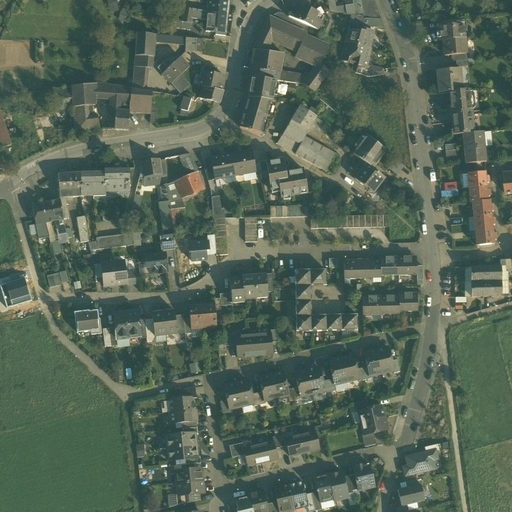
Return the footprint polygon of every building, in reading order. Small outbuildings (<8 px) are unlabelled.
[(228,2),(219,0),(208,0),(207,9),(206,13),(207,13),(217,14),(227,15),(228,2)] [(334,0),(329,0),(328,0),(330,11),(337,12),(334,0)] [(360,0),(352,0),(355,16),(363,17),(360,0)] [(381,20),(373,0),(360,0),(363,17),(363,19),(364,19),(370,20),(381,20)] [(427,0),(425,0),(419,2),(424,19),(432,16),(427,0)] [(185,3),(177,2),(175,9),(174,19),(182,20),(184,9),(185,3)] [(203,7),(185,3),(184,9),(193,11),(206,13),(207,9),(203,9),(203,7)] [(444,6),(436,8),(439,20),(447,18),(444,6)] [(323,17),(304,8),(303,10),(296,7),(295,8),(292,13),(291,12),(288,18),(309,27),(317,31),(323,17)] [(184,9),(182,20),(182,23),(191,24),(192,19),(193,11),(184,9)] [(206,13),(193,11),(192,19),(207,21),(207,13),(206,13)] [(217,14),(207,13),(207,21),(206,32),(216,33),(217,14)] [(288,18),(278,13),(269,18),(306,34),(309,27),(288,18)] [(227,15),(217,14),(216,33),(225,34),(227,15)] [(355,16),(351,16),(349,29),(360,32),(363,21),(364,19),(363,19),(363,17),(355,16)] [(323,17),(317,31),(327,35),(334,22),(323,17)] [(306,34),(269,18),(261,36),(297,53),(305,36),(306,34)] [(170,19),(169,19),(168,27),(190,30),(191,24),(182,23),(182,20),(174,19),(170,19)] [(366,31),(369,32),(370,28),(370,20),(364,19),(363,21),(360,32),(365,33),(366,31)] [(381,20),(370,20),(370,28),(384,28),(381,20)] [(455,26),(439,28),(437,30),(438,32),(439,33),(440,42),(443,42),(443,41),(464,39),(463,26),(455,26)] [(349,29),(348,29),(344,43),(345,43),(357,46),(360,32),(349,29)] [(365,33),(360,32),(357,46),(369,49),(369,48),(373,32),(369,32),(366,31),(365,33)] [(153,35),(137,34),(135,56),(152,58),(153,41),(153,35)] [(186,38),(153,35),(153,41),(167,42),(167,44),(186,45),(186,38)] [(305,36),(297,53),(295,57),(297,59),(316,67),(319,68),(320,66),(329,47),(305,36)] [(196,39),(186,38),(186,45),(185,52),(195,53),(196,39)] [(464,39),(443,41),(443,42),(444,56),(451,56),(466,54),(464,39)] [(357,46),(345,43),(341,61),(347,63),(349,57),(354,59),(357,46)] [(369,49),(357,46),(354,59),(359,60),(358,66),(366,68),(370,49),(369,48),(369,49)] [(271,53),(254,51),(251,69),(268,71),(271,53)] [(282,55),(271,53),(268,71),(280,73),(280,72),(282,55)] [(152,58),(135,56),(135,67),(149,68),(151,69),(152,58)] [(167,69),(162,74),(171,83),(179,76),(188,68),(180,59),(167,69)] [(167,69),(163,64),(158,69),(162,74),(167,69)] [(216,68),(204,65),(203,72),(215,75),(216,68)] [(319,68),(316,67),(310,76),(320,83),(328,73),(320,66),(319,68)] [(366,68),(358,66),(356,74),(369,77),(370,72),(365,70),(366,68)] [(135,67),(132,90),(136,90),(146,92),(149,68),(135,67)] [(268,71),(251,69),(250,77),(276,81),(279,82),(280,73),(268,71)] [(458,70),(436,72),(438,94),(449,93),(460,91),(458,70)] [(203,72),(202,72),(199,87),(202,87),(209,89),(221,91),(224,77),(203,72)] [(304,76),(280,72),(280,73),(279,82),(298,85),(304,76)] [(310,76),(306,73),(304,76),(298,85),(303,85),(313,92),(320,83),(310,76)] [(189,86),(179,76),(171,83),(180,94),(189,86)] [(276,81),(252,77),(248,99),(270,101),(272,101),(276,81)] [(96,85),(71,87),(71,89),(73,107),(73,108),(87,107),(95,106),(95,98),(96,85)] [(132,90),(96,85),(95,98),(111,100),(111,105),(120,106),(121,102),(130,103),(135,103),(136,90),(132,90)] [(209,89),(202,87),(200,96),(206,98),(209,89)] [(71,89),(52,91),(54,110),(73,107),(71,89)] [(221,91),(209,89),(206,98),(206,99),(219,103),(222,91),(221,91)] [(146,92),(136,90),(135,103),(135,114),(150,115),(151,93),(146,92)] [(460,91),(449,93),(451,114),(471,112),(468,91),(460,91)] [(191,100),(185,98),(181,111),(187,112),(191,100)] [(270,101),(248,99),(239,128),(261,135),(270,101)] [(316,118),(300,106),(291,121),(308,132),(316,118)] [(87,107),(73,108),(74,115),(85,114),(88,114),(87,107)] [(0,110),(0,148),(11,145),(0,110)] [(120,111),(115,111),(115,112),(114,130),(128,131),(129,113),(129,112),(120,111)] [(471,112),(451,114),(453,136),(463,135),(473,134),(471,112)] [(85,114),(74,115),(75,134),(95,131),(93,120),(85,121),(85,114)] [(301,143),(304,138),(308,132),(291,121),(283,133),(301,143)] [(301,143),(283,133),(276,145),(295,155),(301,143)] [(473,134),(463,135),(464,149),(484,148),(484,147),(483,133),(473,134)] [(385,151),(366,136),(352,155),(365,164),(372,169),(385,151)] [(335,154),(304,138),(301,143),(295,155),(325,172),(335,154)] [(464,149),(464,150),(466,164),(486,162),(484,148),(464,149)] [(254,165),(252,152),(231,155),(235,175),(255,172),(254,165)] [(198,172),(189,155),(179,156),(188,176),(196,172),(198,172)] [(231,155),(212,158),(214,170),(215,179),(235,175),(231,155)] [(159,159),(142,162),(144,178),(162,175),(159,159)] [(404,166),(394,159),(387,168),(397,176),(404,166)] [(283,160),(265,163),(267,172),(270,191),(279,189),(281,198),(300,194),(300,191),(307,190),(305,183),(303,170),(286,173),(283,160)] [(372,169),(365,164),(354,180),(373,194),(385,179),(372,169)] [(510,174),(503,175),(505,195),(511,194),(511,166),(509,167),(510,174)] [(129,169),(117,170),(117,193),(129,193),(129,169)] [(117,170),(105,170),(105,173),(105,193),(117,193),(117,170)] [(188,176),(173,183),(180,198),(182,197),(203,188),(196,172),(188,176)] [(485,172),(467,174),(467,175),(462,175),(463,189),(468,189),(486,187),(486,184),(488,184),(489,182),(488,178),(487,177),(485,177),(485,172)] [(93,173),(80,174),(81,197),(93,196),(93,173)] [(105,173),(93,173),(93,196),(105,196),(105,193),(105,173)] [(80,174),(58,175),(59,198),(65,198),(81,197),(80,174)] [(407,188),(398,181),(394,186),(404,193),(407,188)] [(455,183),(442,183),(443,196),(456,195),(455,183)] [(166,186),(160,188),(163,203),(169,202),(169,201),(170,201),(166,186)] [(486,187),(468,189),(469,204),(472,204),(472,203),(487,202),(487,201),(488,201),(487,197),(489,197),(490,196),(489,191),(488,191),(487,191),(486,187)] [(135,195),(131,211),(131,219),(132,234),(139,233),(141,233),(141,220),(142,209),(138,208),(141,197),(135,195)] [(219,197),(211,198),(213,220),(225,219),(223,210),(221,210),(219,197)] [(65,198),(59,198),(60,200),(63,219),(68,218),(65,198)] [(180,198),(170,200),(171,207),(171,208),(176,206),(179,206),(182,205),(180,198)] [(60,200),(51,202),(54,222),(58,221),(63,220),(63,219),(60,200)] [(487,202),(472,203),(472,204),(473,217),(491,216),(491,212),(492,212),(493,211),(493,206),(492,206),(490,206),(490,201),(488,201),(487,201),(487,202)] [(51,202),(42,204),(46,223),(50,222),(54,222),(51,202)] [(163,203),(159,204),(163,230),(173,228),(172,222),(170,207),(169,202),(163,203)] [(42,204),(32,206),(38,239),(49,237),(45,223),(46,223),(42,204)] [(310,206),(270,207),(270,218),(310,217),(310,206)] [(491,216),(473,217),(474,232),(492,230),(492,226),(494,226),(495,225),(494,220),(493,219),(491,219),(491,216)] [(84,217),(77,218),(81,243),(88,241),(85,220),(84,217)] [(173,228),(163,230),(164,237),(173,235),(174,235),(173,228)] [(492,230),(474,232),(476,247),(494,245),(493,241),(495,241),(496,240),(496,235),(494,234),(493,234),(492,230)] [(132,234),(121,235),(123,247),(134,246),(132,234)] [(164,237),(159,237),(161,252),(175,250),(173,235),(164,237)] [(214,235),(207,236),(207,242),(208,242),(209,252),(216,251),(216,250),(215,244),(214,238),(214,235)] [(207,242),(188,244),(189,253),(191,253),(191,262),(206,261),(205,252),(209,252),(208,242),(207,242)] [(165,254),(143,256),(144,266),(149,265),(151,274),(158,274),(159,275),(165,274),(165,273),(167,273),(165,254)] [(411,257),(398,258),(398,273),(403,273),(403,276),(416,275),(416,266),(416,260),(411,260),(411,257)] [(398,258),(385,258),(385,260),(380,260),(380,276),(381,276),(393,276),(393,273),(398,273),(398,258)] [(337,268),(337,259),(329,259),(329,269),(337,268)] [(380,260),(367,261),(367,263),(362,263),(362,279),(375,279),(375,276),(380,276),(380,260)] [(124,261),(112,263),(115,286),(127,284),(126,274),(124,261)] [(357,263),(357,261),(344,261),(344,276),(349,276),(349,279),(362,279),(362,263),(357,263)] [(112,263),(100,264),(103,287),(115,286),(112,263)] [(485,267),(470,268),(471,283),(486,282),(485,267)] [(500,267),(485,267),(486,282),(499,282),(507,282),(507,281),(507,272),(506,272),(505,267),(500,267)] [(325,270),(310,271),(310,286),(311,286),(325,286),(326,286),(326,285),(325,285),(325,271),(325,270)] [(310,271),(295,271),(295,286),(310,286),(310,271)] [(137,273),(126,274),(127,284),(127,286),(138,284),(137,273)] [(58,274),(47,277),(49,288),(61,286),(58,274)] [(266,275),(254,276),(255,299),(268,298),(267,292),(266,275)] [(237,280),(230,280),(231,293),(231,303),(232,303),(244,302),(244,300),(255,299),(254,276),(241,277),(242,279),(241,279),(241,281),(237,281),(237,280)] [(0,285),(11,283),(10,277),(0,279),(0,285)] [(11,283),(0,285),(0,288),(6,309),(31,301),(25,279),(11,283)] [(486,282),(471,283),(471,298),(486,297),(486,282)] [(499,282),(486,282),(486,297),(501,297),(501,295),(507,295),(507,294),(507,282),(499,282)] [(310,286),(295,286),(295,301),(311,301),(311,286),(310,286)] [(231,293),(219,295),(220,299),(220,306),(232,305),(232,303),(231,303),(231,293)] [(417,294),(403,294),(404,296),(399,296),(399,312),(412,312),(412,309),(417,309),(417,294)] [(399,312),(399,296),(386,297),(386,299),(381,299),(381,312),(381,315),(394,315),(394,312),(399,312)] [(381,297),(368,297),(368,299),(362,300),(363,315),(376,315),(376,312),(381,312),(381,299),(381,297)] [(311,301),(295,301),(296,317),(311,316),(311,301)] [(214,303),(198,304),(201,329),(216,328),(215,311),(214,303)] [(198,304),(189,305),(190,318),(191,330),(201,329),(198,304)] [(92,312),(89,312),(89,311),(74,313),(75,326),(76,326),(77,334),(90,332),(91,336),(101,335),(99,320),(98,320),(97,311),(92,312)] [(137,311),(125,313),(128,339),(139,337),(140,337),(138,321),(137,311)] [(174,311),(163,312),(166,336),(177,334),(175,316),(174,311)] [(163,312),(152,314),(152,320),(154,337),(166,336),(163,312)] [(125,313),(113,314),(115,328),(116,340),(117,340),(128,339),(125,313)] [(185,333),(183,315),(175,316),(177,334),(185,333)] [(356,315),(341,316),(342,331),(356,331),(357,331),(357,330),(357,316),(357,315),(356,315)] [(311,332),(311,316),(296,317),(296,331),(296,332),(311,332)] [(326,316),(311,316),(311,332),(326,331),(326,316)] [(341,316),(326,316),(326,331),(342,331),(341,316)] [(152,320),(144,321),(146,338),(147,342),(151,342),(154,338),(154,337),(152,320)] [(146,338),(144,321),(138,321),(140,337),(139,337),(140,339),(146,338)] [(115,328),(109,329),(111,347),(118,346),(117,340),(116,340),(115,328)] [(109,329),(102,330),(104,347),(111,347),(109,329)] [(235,334),(223,335),(224,347),(236,346),(235,337),(235,334)] [(270,334),(258,335),(260,357),(272,356),(271,343),(270,334)] [(258,335),(247,336),(249,358),(260,357),(258,335)] [(247,336),(235,337),(236,346),(237,359),(249,358),(247,336)] [(388,348),(376,351),(381,374),(393,371),(391,362),(388,348)] [(376,351),(364,353),(367,367),(370,377),(381,374),(376,351)] [(356,370),(352,356),(341,359),(346,382),(358,380),(356,370)] [(341,359),(329,362),(333,379),(335,385),(346,382),(341,359)] [(397,360),(391,362),(393,371),(394,374),(399,372),(397,360)] [(198,362),(188,364),(189,373),(199,372),(198,362)] [(367,367),(362,369),(364,381),(370,379),(370,377),(367,367)] [(318,368),(307,371),(312,394),(324,392),(322,382),(318,368)] [(362,369),(356,370),(358,380),(359,382),(364,381),(362,369)] [(312,394),(307,371),(295,374),(298,388),(300,397),(312,394)] [(286,390),(282,373),(271,376),(276,399),(288,396),(286,390)] [(271,376),(259,378),(262,392),(265,402),(276,399),(271,376)] [(333,379),(327,381),(330,393),(336,391),(335,385),(333,379)] [(247,381),(236,384),(241,407),(253,404),(251,395),(247,381)] [(327,381),(322,382),(324,392),(324,394),(330,393),(327,381)] [(236,384),(224,386),(227,400),(230,410),(241,407),(236,384)] [(195,388),(179,391),(179,399),(194,397),(194,399),(196,399),(195,388)] [(298,388),(292,389),(295,401),(301,400),(300,397),(298,388)] [(292,389),(286,390),(288,396),(289,402),(295,401),(292,389)] [(262,392),(256,394),(259,406),(265,404),(265,402),(262,392)] [(256,394),(251,395),(253,404),(254,407),(259,406),(256,394)] [(179,399),(169,400),(170,413),(195,410),(194,399),(194,397),(179,399)] [(227,400),(219,402),(222,414),(230,412),(230,410),(227,400)] [(366,404),(355,407),(356,412),(358,412),(368,410),(366,404)] [(368,410),(358,412),(361,424),(384,418),(381,407),(368,410)] [(195,410),(170,413),(171,425),(181,424),(196,422),(195,410)] [(384,418),(361,424),(363,435),(373,433),(387,430),(384,418)] [(320,426),(314,428),(315,432),(317,439),(322,438),(320,426)] [(315,432),(300,436),(304,454),(319,450),(317,439),(315,432)] [(363,435),(362,436),(364,447),(376,445),(373,433),(363,435)] [(182,435),(166,437),(167,449),(195,446),(194,435),(194,434),(182,435)] [(284,435),(278,436),(281,448),(286,446),(285,440),(284,435)] [(278,436),(272,438),(273,442),(275,449),(281,448),(278,436)] [(300,436),(285,440),(286,446),(289,457),(304,454),(300,436)] [(273,442),(258,446),(262,463),(277,460),(275,449),(273,442)] [(242,444),(229,447),(231,458),(244,455),(243,449),(242,444)] [(424,448),(425,454),(435,452),(435,453),(438,452),(436,445),(424,448)] [(195,446),(167,449),(169,461),(185,459),(197,458),(196,458),(195,446)] [(243,449),(244,455),(247,467),(262,463),(258,446),(243,449)] [(435,453),(435,452),(425,454),(406,458),(408,467),(403,468),(405,476),(434,469),(432,461),(437,459),(435,453)] [(197,458),(185,459),(185,465),(194,465),(200,464),(200,457),(196,458),(197,458)] [(368,464),(353,468),(354,475),(358,490),(358,491),(374,487),(368,464)] [(181,472),(176,472),(177,484),(202,482),(201,470),(181,472)] [(342,472),(335,474),(335,475),(332,476),(331,475),(327,476),(333,499),(333,501),(347,498),(347,495),(343,477),(342,472)] [(354,475),(348,476),(352,492),(358,490),(354,475)] [(327,476),(314,479),(317,492),(316,492),(316,493),(317,493),(319,502),(320,502),(333,499),(327,476)] [(348,476),(343,477),(347,495),(353,493),(352,492),(348,476)] [(417,480),(405,483),(406,489),(418,486),(417,480)] [(202,482),(177,484),(178,495),(178,496),(189,495),(203,494),(202,482)] [(302,482),(288,485),(294,510),(307,507),(308,507),(305,495),(302,482)] [(288,485),(274,488),(277,502),(279,511),(286,511),(294,510),(288,485)] [(406,489),(398,491),(402,508),(425,502),(421,485),(418,486),(406,489)] [(262,491),(248,495),(248,497),(249,497),(252,511),(266,511),(265,505),(262,491)] [(316,493),(311,494),(315,511),(322,510),(320,502),(319,502),(317,493),(316,493)] [(311,494),(305,495),(308,507),(307,507),(308,511),(312,511),(315,511),(311,494)] [(189,495),(178,496),(178,495),(175,495),(176,506),(190,503),(189,495)] [(248,497),(235,501),(237,511),(252,511),(249,497),(248,497)]
